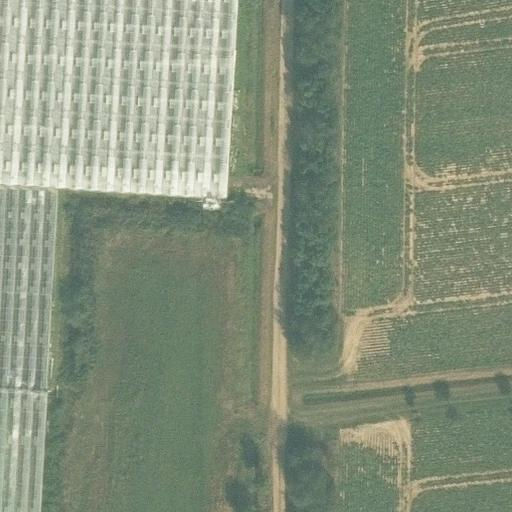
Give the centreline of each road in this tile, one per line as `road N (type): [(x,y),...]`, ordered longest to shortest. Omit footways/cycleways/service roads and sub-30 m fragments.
road 1 (track): [(278,511),(288,0)]
road 2 (track): [(277,424),(511,398)]
